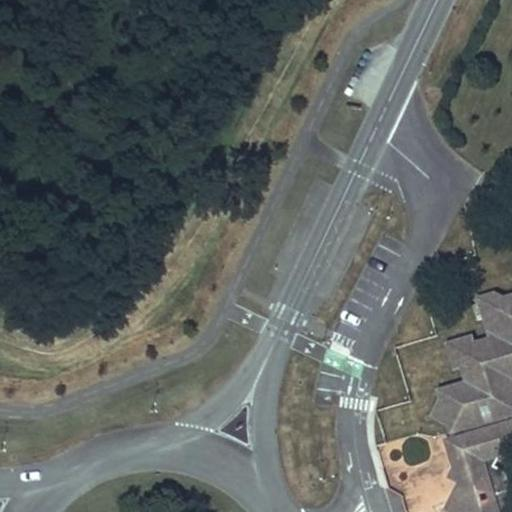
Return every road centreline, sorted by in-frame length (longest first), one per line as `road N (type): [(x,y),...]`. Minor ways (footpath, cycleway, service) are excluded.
road 1 (tertiary): [(262,367),(437,0)]
road 2 (tertiary): [(186,439),(114,446),(59,470),(31,500)]
